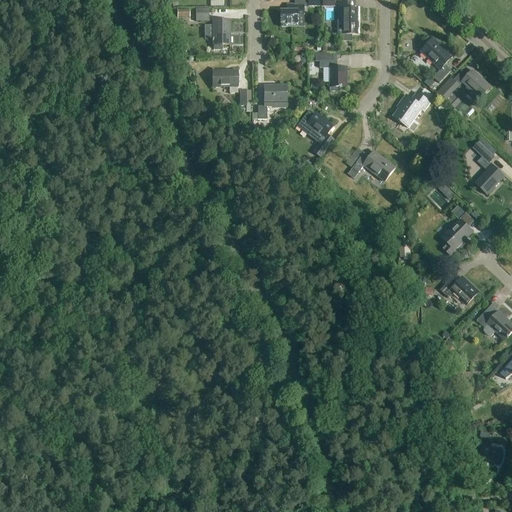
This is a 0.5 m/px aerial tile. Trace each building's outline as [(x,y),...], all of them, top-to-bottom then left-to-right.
[(359,9),(357,9),(356,0),(323,0),(323,8),(335,8),(335,2),(338,2),(338,22),(338,36),(342,36),(342,43),(352,43),(352,36),(359,36),(359,9)] [(305,28),(305,6),(287,6),(287,12),(281,12),(281,28),(305,28)] [(229,46),(229,22),(212,22),(212,46),(213,46),(213,51),(222,51),(222,46),(229,46)] [(452,58),(433,40),(421,53),(440,70),(433,78),(439,84),(451,71),(445,65),(452,58)] [(347,69),(338,69),(338,55),(316,55),(316,56),(310,56),(310,62),(315,62),(315,60),(316,60),(316,62),(320,62),(320,69),(330,69),(330,92),(339,92),(339,89),(347,89),(347,69)] [(237,94),(237,72),(212,72),(212,88),(229,88),(229,94),(237,94)] [(472,72),(468,77),(462,72),(454,81),(451,78),(437,94),(455,110),(462,102),(452,93),(462,84),(467,89),(465,91),(468,94),(468,97),(474,102),(475,102),(478,99),(480,100),(491,89),(472,72)] [(429,78),(424,84),(430,89),(435,83),(429,78)] [(320,86),(314,83),(311,90),(318,92),(320,86)] [(263,87),(264,103),(264,107),(258,107),(258,114),(252,114),(252,121),(267,121),(267,108),(272,108),(272,109),(287,109),(287,102),(286,102),(285,87),(263,87)] [(424,113),(430,104),(435,97),(423,88),(418,95),(416,94),(412,101),(406,96),(397,109),(399,110),(393,118),(400,123),(397,128),(405,134),(413,121),(417,124),(425,114),(424,113)] [(251,105),(251,91),(246,91),(240,91),(240,107),(247,107),(247,105),(251,105)] [(223,110),(228,103),(221,98),(216,105),(223,110)] [(440,123),(446,120),(442,111),(436,114),(440,123)] [(315,116),(309,112),(297,128),(309,138),(313,133),(323,141),(314,153),(321,159),(335,140),(328,135),(334,128),(316,114),(315,116)] [(249,120),(243,113),(238,118),(244,125),(249,120)] [(267,128),(262,125),(257,131),(262,134),(267,128)] [(283,150),(287,147),(282,140),(277,144),(283,150)] [(473,149),(489,165),(496,159),(489,152),(491,149),(482,140),(479,143),(473,149)] [(396,169),(374,153),(367,162),(361,158),(352,169),(358,174),(364,167),(385,183),(396,169)] [(305,168),(311,172),(315,167),(308,162),(305,168)] [(484,174),(483,173),(480,170),(473,178),(477,182),(475,185),(487,196),(504,178),(490,165),(485,170),(487,172),(484,174)] [(312,172),(317,175),(321,169),(317,166),(312,172)] [(454,252),(472,233),(466,227),(472,222),(460,209),(453,216),(458,222),(441,239),(448,246),(444,250),(452,258),(456,254),(454,252)] [(410,255),(409,255),(408,242),(404,243),(404,239),(397,239),(397,244),(399,244),(399,249),(398,249),(399,257),(398,257),(398,262),(400,262),(400,264),(410,263),(410,255)] [(449,282),(440,292),(449,299),(453,294),(460,300),(466,306),(478,294),(462,279),(454,287),(449,282)] [(511,323),(498,311),(497,310),(499,307),(494,303),(477,322),(484,329),(484,330),(484,332),(485,334),(487,336),(489,337),(491,337),(492,336),(495,333),(505,343),(511,334),(511,323)] [(448,345),(442,352),(450,359),(456,352),(448,345)] [(511,364),(500,377),(506,382),(511,378),(511,364)] [(502,450),(481,446),(478,460),(500,464),(502,450)]
